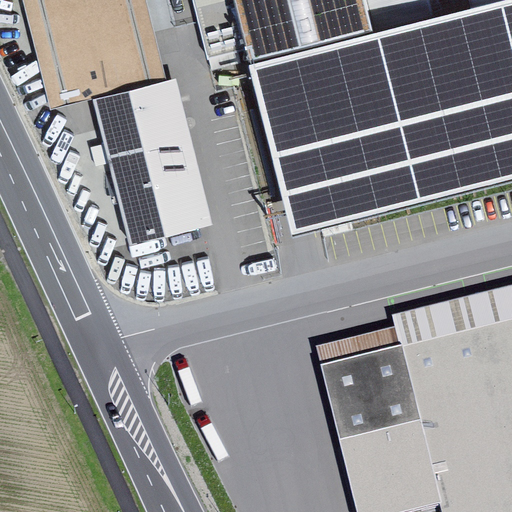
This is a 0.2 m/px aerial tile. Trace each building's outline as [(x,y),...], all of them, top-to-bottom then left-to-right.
[(145,0),(25,0),(52,108),(165,80),(145,0)] [(511,1),(511,0),(192,0),(204,47),(244,37),(251,66),(511,1)] [(511,1),(251,66),(294,239),(511,185),(511,1)] [(176,80),(93,101),(131,248),(214,227),(176,80)] [(511,511),(511,283),(396,312),(399,324),(404,341),(442,500),(445,511),(511,511)] [(399,324),(317,344),(321,361),(404,341),(399,324)] [(391,511),(442,500),(404,341),(321,361),(357,511),(391,511)]
